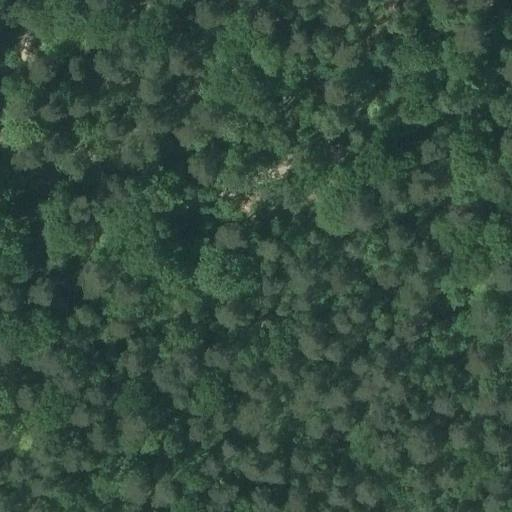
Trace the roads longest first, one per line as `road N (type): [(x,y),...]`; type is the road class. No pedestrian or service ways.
road 1 (track): [(0,267),(122,280),(172,275),(195,263),(225,227),(365,180),(511,147)]
road 2 (track): [(0,236),(63,238),(118,228),(439,117),(511,106)]
